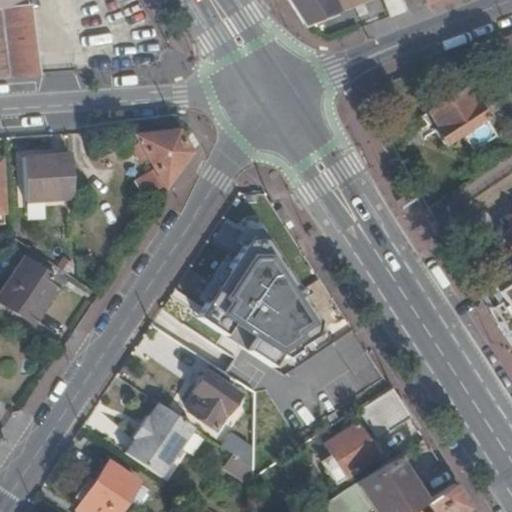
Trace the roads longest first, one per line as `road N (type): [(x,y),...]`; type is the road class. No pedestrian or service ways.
road 1 (residential): [(0,507),(218,178),(250,94)]
road 2 (primary): [(250,94),(511,492)]
road 3 (primary): [(511,423),(286,84)]
road 4 (residential): [(250,94),(0,108)]
road 5 (residential): [(511,3),(286,84)]
